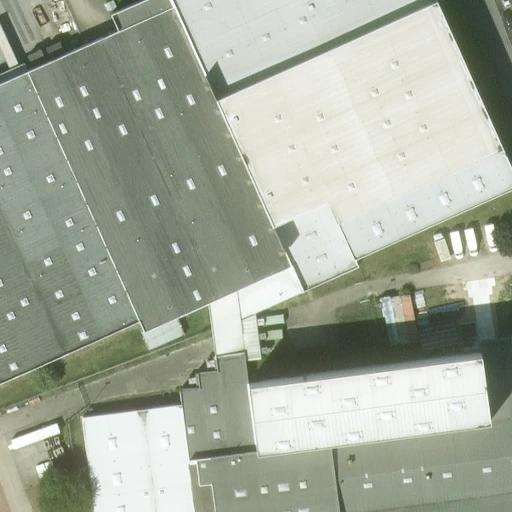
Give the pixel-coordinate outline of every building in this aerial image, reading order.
[(118,30),(0,82),(0,382),(139,320),(144,331),(208,302),(236,290),(291,265),(273,224),(328,199),(337,220),(502,146),(436,0),(140,0),(111,13),(118,30)] [(328,199),(273,224),(291,265),(303,290),(358,265),(354,256),(511,185),(511,168),(502,146),(337,220),(328,199)] [(291,265),(236,290),(244,352),(243,352),(245,360),(258,359),(252,313),(303,290),(291,265)] [(338,511),(329,441),(257,450),(248,383),(247,383),(245,360),(243,352),(244,352),(236,290),(208,302),(214,355),(215,355),(217,371),(197,374),(199,388),(179,390),(181,404),(188,461),(196,460),(198,483),(211,482),(214,511),(338,511)] [(480,352),(248,383),(257,450),(329,441),(338,511),(511,511),(511,337),(479,342),(480,352)] [(181,404),(82,417),(94,511),(214,511),(211,482),(198,483),(196,460),(188,461),(181,404)]
